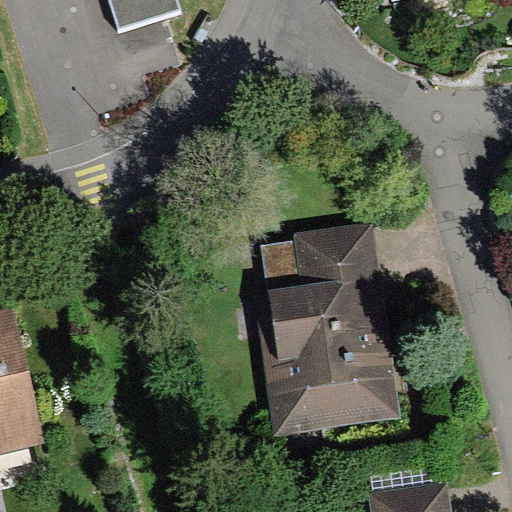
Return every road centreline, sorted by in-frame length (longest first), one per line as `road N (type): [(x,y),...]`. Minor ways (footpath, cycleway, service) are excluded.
road 1 (residential): [(0,214),(92,192),(171,147),(231,93),(269,17)]
road 2 (residential): [(445,109),(511,409)]
road 3 (residential): [(269,17),(445,109)]
